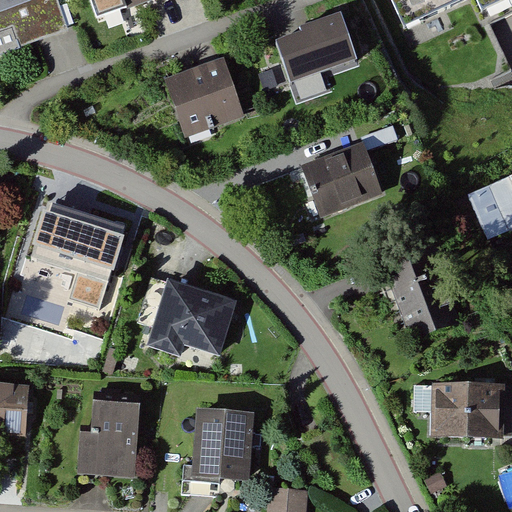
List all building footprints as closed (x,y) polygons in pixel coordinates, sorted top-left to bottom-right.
[(0,0),(0,56),(69,32),(57,0),(51,0),(47,2),(46,0),(0,0)] [(110,0),(115,13),(152,0),(110,0)] [(467,0),(406,0),(417,23),(467,0)] [(299,37),(273,46),(288,90),(359,66),(342,16),(297,31),(299,37)] [(223,63),(165,83),(184,140),(242,120),(223,63)] [(273,73),(260,78),(267,98),(281,93),(273,73)] [(364,147),(301,170),(320,220),(383,197),(364,147)] [(511,179),(466,200),(486,246),(511,234),(511,179)] [(121,236),(69,220),(49,283),(102,299),(121,236)] [(431,260),(386,280),(414,343),(458,323),(431,260)] [(236,304),(166,286),(147,354),(178,362),(182,349),(222,360),(236,304)] [(96,344),(68,336),(62,360),(90,367),(96,344)] [(28,391),(0,388),(0,440),(25,443),(28,391)] [(507,393),(413,390),(413,419),(430,420),(430,443),(505,445),(507,393)] [(138,410),(90,408),(89,439),(79,438),(78,479),(135,482),(138,410)] [(254,418),(196,415),(192,484),(250,487),(254,418)] [(441,478),(425,486),(432,500),(448,492),(441,478)] [(307,511),(308,497),(269,494),(268,511),(307,511)]
